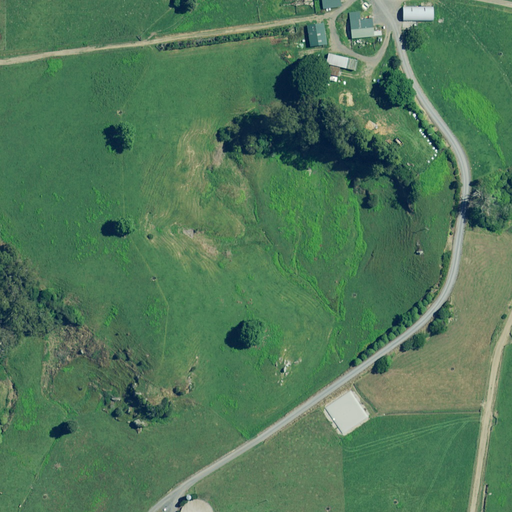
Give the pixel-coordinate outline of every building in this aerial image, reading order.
[(343,7),(341,0),(322,0),(324,9),(343,7)] [(434,22),(435,10),(404,9),(404,21),(434,22)] [(375,31),(374,18),(362,20),(361,12),(351,13),(353,39),(376,36),(383,35),(382,30),(375,31)] [(328,45),(325,23),(308,25),(311,47),(328,45)] [(351,69),(358,70),(359,62),(353,61),(349,60),(349,58),(329,54),(327,64),(330,65),(328,74),(341,77),(342,71),(340,70),(341,67),(351,69)]
